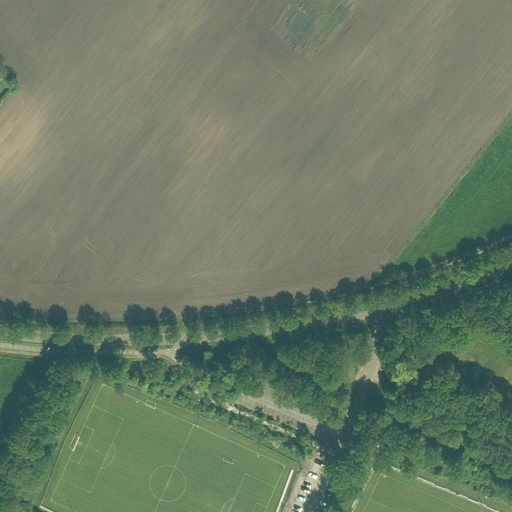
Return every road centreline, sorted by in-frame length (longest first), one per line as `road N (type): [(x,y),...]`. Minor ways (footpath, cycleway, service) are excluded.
road 1 (tertiary): [(0,334),(188,339),(375,309)]
road 2 (unclassified): [(375,309),(379,337),(370,373),(308,511)]
road 3 (track): [(365,388),(511,453)]
road 4 (tertiary): [(375,309),(511,262)]
